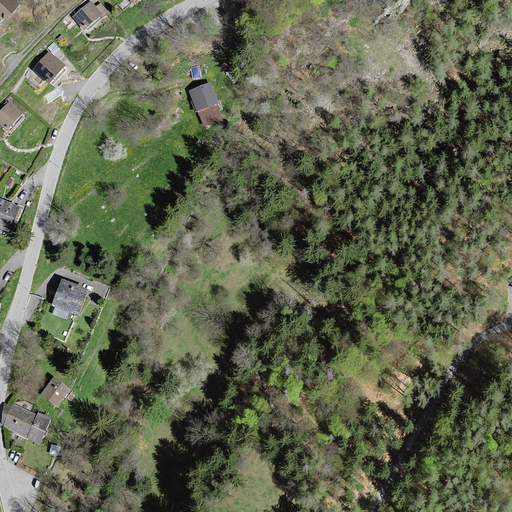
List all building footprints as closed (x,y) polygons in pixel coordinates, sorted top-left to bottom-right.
[(18,4),(14,0),(0,0),(0,15),(2,14),(5,18),(18,4)] [(91,2),(74,17),(84,28),(100,14),(102,15),(107,11),(101,4),(96,8),(91,2)] [(60,33),(55,38),(59,41),(64,37),(60,33)] [(54,43),(48,48),(54,54),(60,49),(54,43)] [(50,52),(34,69),(49,82),(64,65),(50,52)] [(218,102),(211,84),(191,92),(198,110),(199,109),(204,124),(222,118),(217,103),(218,102)] [(60,86),(44,96),(49,103),(64,93),(60,86)] [(22,113),(10,102),(8,103),(7,102),(0,109),(0,123),(6,130),(22,113)] [(10,176),(5,184),(11,187),(15,180),(10,176)] [(19,207),(0,199),(0,227),(9,231),(19,207)] [(88,290),(62,279),(52,305),(57,307),(54,313),(67,318),(69,311),(78,315),(88,290)] [(69,389),(55,378),(42,395),(57,406),(69,389)] [(12,405),(4,402),(2,422),(2,424),(4,425),(4,426),(32,439),(40,443),(52,418),(38,412),(37,414),(13,403),(12,405)]
